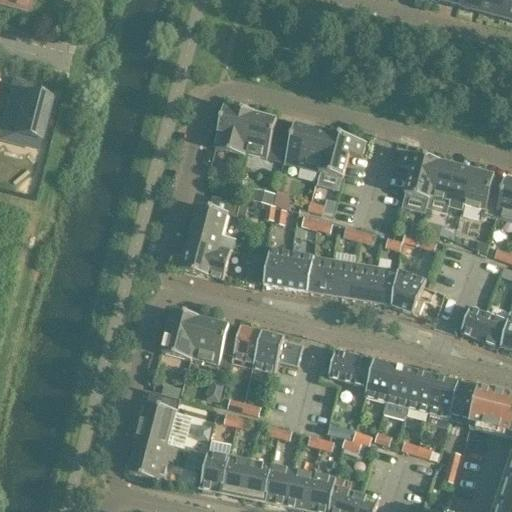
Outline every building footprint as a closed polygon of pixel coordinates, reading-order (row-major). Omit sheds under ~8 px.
[(0,0),(0,6),(27,13),(30,0),(0,0)] [(425,0),(461,9),(463,0),(425,0)] [(463,0),(461,9),(481,14),(484,0),(463,0)] [(506,0),(484,0),(481,14),(502,20),(506,0)] [(511,0),(506,0),(502,20),(511,22),(511,0)] [(12,91),(2,132),(39,142),(49,100),(51,92),(38,89),(36,97),(12,91)] [(244,158),(245,155),(254,115),(231,109),(231,110),(224,109),(218,135),(219,135),(215,151),(244,158)] [(255,115),(254,115),(245,155),(267,161),(270,149),(282,152),(289,126),(255,117),(255,115)] [(288,153),(284,166),(318,175),(319,174),(329,136),(295,127),(288,153)] [(329,136),(319,174),(343,180),(349,156),(362,159),(366,144),(329,135),(329,136)] [(411,172),(409,181),(405,196),(429,203),(430,198),(439,164),(439,163),(402,153),(398,169),(411,172)] [(472,173),(439,164),(430,198),(450,203),(449,209),(463,212),(464,207),(472,173)] [(483,218),(496,221),(506,182),(472,173),(464,207),(484,212),(483,218)] [(307,198),(312,177),(300,174),(296,196),(307,198)] [(497,220),(511,224),(511,183),(506,182),(496,221),(497,221),(497,220)] [(276,198),(255,193),(252,203),(273,208),(276,198)] [(199,208),(189,245),(219,251),(219,250),(228,216),(236,218),(239,207),(213,200),(210,211),(199,208)] [(309,213),(322,217),(324,209),(311,205),(309,213)] [(248,209),(239,207),(236,218),(245,221),(248,209)] [(266,208),(264,222),(274,223),(276,209),(266,208)] [(277,212),(274,227),(284,228),(287,213),(277,212)] [(302,228),(316,231),(318,223),(304,219),(302,228)] [(318,223),(316,231),(330,235),(332,227),(318,223)] [(440,238),(443,229),(427,225),(422,239),(438,244),(440,238)] [(344,239),(358,243),(360,234),(346,231),(344,239)] [(360,234),(358,243),(372,246),(374,238),(360,234)] [(405,236),(403,244),(416,248),(418,240),(405,236)] [(421,240),(418,248),(434,254),(437,246),(421,240)] [(388,241),(386,250),(399,253),(402,245),(388,241)] [(219,251),(189,245),(182,273),(208,280),(208,278),(224,283),(231,254),(219,250),(219,251)] [(270,252),(264,288),(286,292),(292,255),(270,252)] [(498,252),(495,260),(508,265),(511,257),(498,252)] [(313,259),(292,255),(286,292),(307,295),(313,259)] [(329,299),(335,262),(313,259),(307,295),(329,299)] [(356,266),(335,262),(329,299),(350,302),(356,266)] [(356,266),(350,302),(371,306),(377,269),(356,266)] [(398,273),(377,269),(371,306),(391,309),(398,273)] [(398,273),(391,309),(413,317),(414,314),(420,316),(424,304),(419,302),(426,283),(401,273),(398,273)] [(500,350),(507,324),(470,310),(460,335),(500,350)] [(191,363),(192,360),(191,360),(202,320),(187,316),(187,317),(173,313),(162,356),(191,363)] [(511,315),(510,315),(507,324),(500,350),(511,353),(511,315)] [(222,355),(234,358),(241,332),(225,328),(226,326),(202,320),(191,360),(192,360),(219,367),(222,355)] [(232,366),(253,372),(262,336),(241,330),(241,332),(234,358),(232,366)] [(285,342),(262,336),(253,372),(275,378),(279,365),(298,370),(304,349),(284,344),(285,342)] [(328,380),(367,390),(368,390),(375,364),(335,354),(328,380)] [(367,390),(365,400),(386,405),(396,370),(375,364),(368,390),(367,390)] [(386,405),(383,417),(404,423),(407,411),(417,375),(396,370),(386,405)] [(417,375),(407,411),(428,416),(437,381),(417,375)] [(429,416),(427,426),(446,431),(448,421),(449,422),(458,386),(437,381),(428,416),(429,416)] [(471,427),(471,426),(480,391),(479,391),(458,386),(449,422),(471,427)] [(161,397),(178,401),(180,391),(164,387),(161,397)] [(480,391),(471,426),(471,427),(511,437),(511,475),(499,511),(511,511),(511,399),(509,399),(509,398),(493,394),(493,395),(480,391)] [(148,407),(138,442),(168,449),(168,448),(180,403),(151,395),(148,407)] [(228,411),(243,415),(246,406),(230,402),(228,411)] [(261,410),(246,406),(243,415),(258,419),(261,410)] [(227,417),(224,426),(236,429),(238,421),(227,417)] [(238,421),(236,429),(248,432),(250,424),(238,421)] [(268,428),(266,437),(278,440),(280,432),(268,428)] [(340,430),(337,440),(352,444),(354,434),(340,430)] [(280,432),(278,440),(290,443),(292,435),(283,432),(280,432)] [(356,435),(353,444),(369,449),(371,443),(372,441),(356,435)] [(375,444),(389,449),(391,441),(378,437),(375,444)] [(310,440),(308,448),(320,451),(322,443),(310,440)] [(178,451),(168,448),(168,449),(138,442),(129,477),(163,486),(169,464),(175,465),(178,451)] [(345,442),(342,451),(356,455),(359,447),(345,442)] [(322,443),(320,451),(331,454),(334,446),(331,445),(322,443)] [(402,453),(402,454),(416,458),(419,450),(405,446),(402,453)] [(433,455),(419,450),(416,458),(430,463),(433,455)] [(447,469),(457,472),(461,457),(451,454),(447,469)] [(208,455),(200,491),(222,496),(229,459),(228,459),(209,455),(208,455)] [(229,459),(222,496),(243,500),(250,463),(229,459)] [(250,463),(243,500),(264,504),(272,468),(250,463)] [(272,468),(264,504),(286,509),(293,472),(272,468)] [(447,469),(443,484),(453,486),(457,472),(447,469)] [(293,472),(286,509),(301,511),(307,511),(315,476),(293,472)] [(315,476),(307,511),(329,511),(335,489),(336,481),(315,476)] [(375,511),(379,503),(335,489),(329,511),(375,511)]
